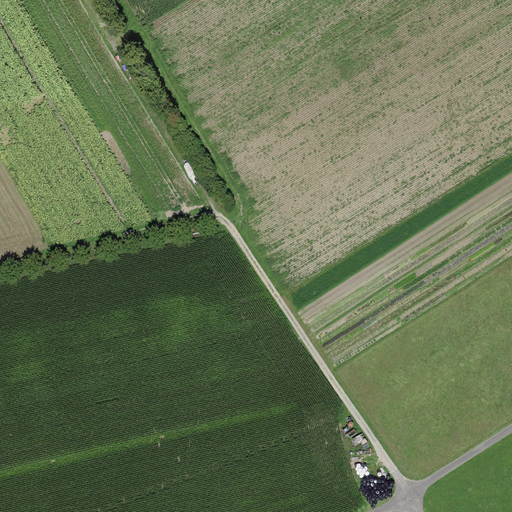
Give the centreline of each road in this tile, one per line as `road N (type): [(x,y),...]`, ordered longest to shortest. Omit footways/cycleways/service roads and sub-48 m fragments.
road 1 (track): [(419,511),(87,0)]
road 2 (track): [(511,430),(376,511)]
